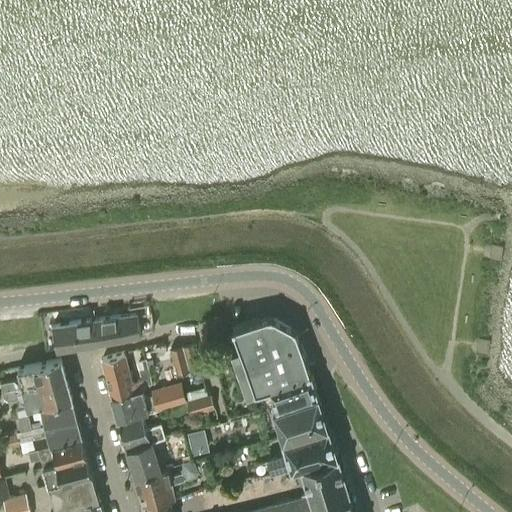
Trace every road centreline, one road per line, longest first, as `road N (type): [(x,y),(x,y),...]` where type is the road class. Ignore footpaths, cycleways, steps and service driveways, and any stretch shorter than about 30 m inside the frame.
road 1 (tertiary): [(319,316),(296,284),(276,276),(0,303)]
road 2 (tertiary): [(489,511),(391,421),(319,316)]
road 3 (residential): [(319,316),(322,363),(368,511)]
road 4 (residential): [(124,511),(78,350)]
road 5 (residential): [(78,350),(228,322)]
